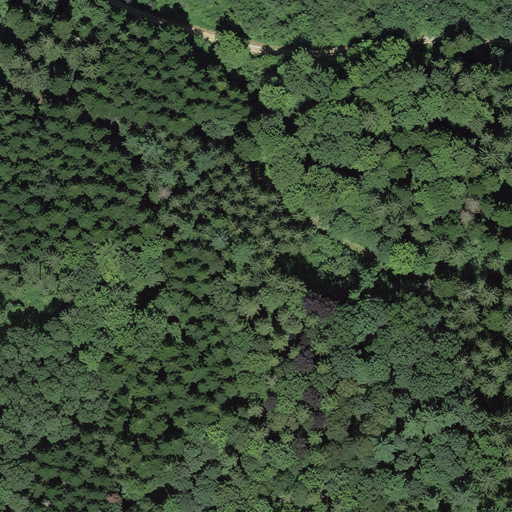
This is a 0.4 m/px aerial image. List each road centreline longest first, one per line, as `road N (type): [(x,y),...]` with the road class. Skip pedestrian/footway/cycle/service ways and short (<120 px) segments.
road 1 (track): [(0,95),(238,160),(267,174),(386,272),(511,307)]
road 2 (track): [(95,122),(137,180),(162,257),(184,420),(162,511)]
road 3 (track): [(123,0),(191,26),(268,42),(511,50)]
